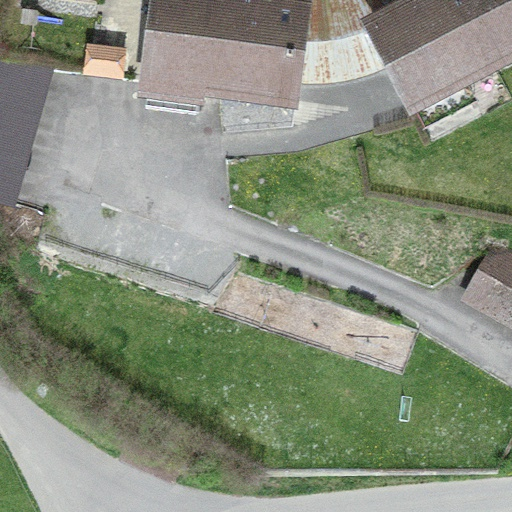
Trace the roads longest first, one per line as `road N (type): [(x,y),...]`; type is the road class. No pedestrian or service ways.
road 1 (unclassified): [(511,489),(299,511)]
road 2 (unclassified): [(103,511),(0,406)]
